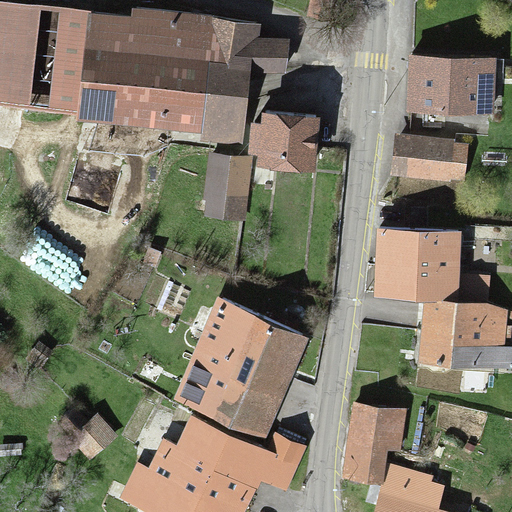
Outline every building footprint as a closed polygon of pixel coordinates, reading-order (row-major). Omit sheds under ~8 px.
[(0,2),(0,104),(7,106),(77,114),(76,121),(200,135),(200,141),(244,146),(253,67),(283,71),(286,41),(260,38),(261,24),(133,10),(132,18),(0,2)] [(499,119),(502,59),(407,55),(404,114),(499,119)] [(317,118),(257,112),(256,128),(250,127),(247,159),(313,165),(317,118)] [(463,144),(391,137),(388,175),(459,182),(463,144)] [(245,158),(209,154),(202,215),(238,219),(245,158)] [(367,294),(420,297),(482,301),(484,283),(453,281),(456,233),(372,228),(367,294)] [(482,301),(420,297),(415,364),(511,370),(511,361),(511,351),(501,351),(504,303),(482,301)] [(214,304),(172,400),(259,438),(301,341),(214,304)] [(38,342),(27,356),(37,364),(48,349),(38,342)] [(401,411),(351,404),(341,478),(391,484),(401,411)] [(77,409),(62,423),(93,457),(115,436),(97,416),(90,423),(77,409)] [(137,466),(120,496),(147,511),(241,511),(262,477),(280,488),(299,455),(273,440),(262,460),(193,421),(174,454),(159,445),(145,470),(137,466)] [(376,486),(370,511),(431,511),(441,473),(400,463),(394,490),(376,486)]
